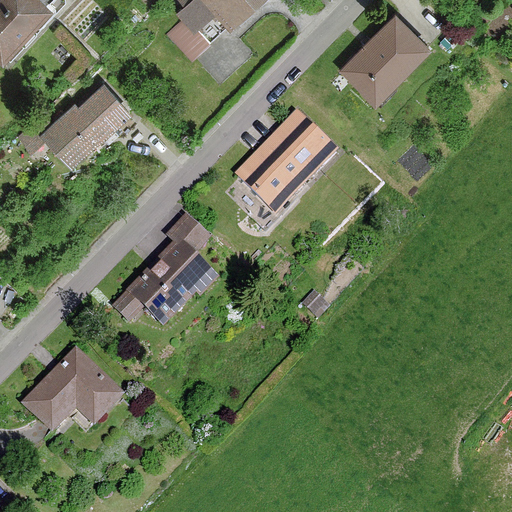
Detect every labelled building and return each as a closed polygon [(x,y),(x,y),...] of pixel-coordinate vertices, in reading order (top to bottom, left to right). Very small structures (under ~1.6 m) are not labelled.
[(62,21),(52,11),(62,0),(0,0),(0,61),(11,72),(62,21)] [(275,0),(168,0),(167,2),(185,21),(168,36),(201,70),(275,0)] [(396,15),(338,70),(372,106),(430,51),(396,15)] [(52,122),(41,133),(75,169),(138,111),(114,86),(88,110),(82,104),(56,127),(52,122)] [(300,119),(242,175),(280,215),(284,220),(343,164),(300,119)] [(294,230),(284,220),(280,215),(265,229),(279,244),(294,230)] [(179,250),(133,296),(169,332),(223,278),(208,264),(220,251),(191,222),(170,242),(179,250)] [(315,294),(303,305),(316,318),(328,307),(315,294)] [(81,357),(28,410),(58,439),(83,414),(103,433),(130,405),(81,357)]
